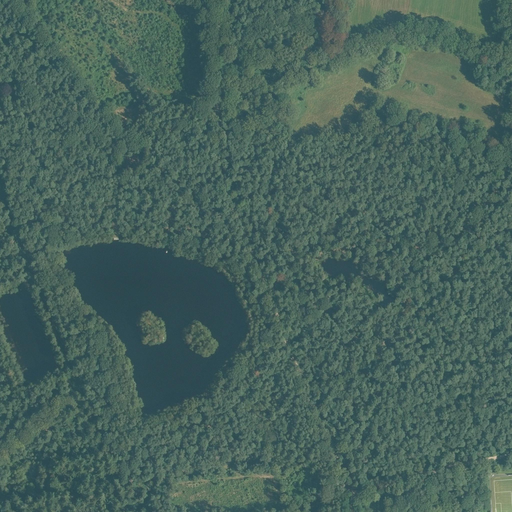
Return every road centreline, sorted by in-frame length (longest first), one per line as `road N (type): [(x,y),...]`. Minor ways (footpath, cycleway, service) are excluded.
road 1 (track): [(340,470),(218,167),(216,0)]
road 2 (track): [(349,497),(511,454)]
